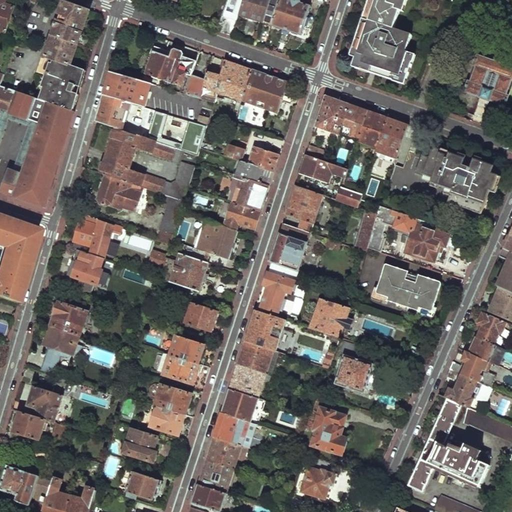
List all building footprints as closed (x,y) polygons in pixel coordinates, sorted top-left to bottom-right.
[(0,0),(0,33),(6,36),(9,27),(12,26),(14,22),(12,20),(15,10),(7,7),(8,3),(0,0)] [(243,0),(228,0),(223,14),(222,14),(216,31),(232,37),(238,16),(243,0)] [(243,0),(238,16),(263,25),(263,24),(270,0),(243,0)] [(290,1),(289,1),(285,0),(270,0),(263,24),(272,27),(271,29),(302,38),(311,8),(301,5),(301,3),(299,0),(298,0),(290,0),(290,1)] [(369,0),(369,1),(356,40),(351,55),(356,57),(352,66),(362,69),(363,66),(395,76),(394,80),(407,85),(414,62),(411,61),(413,54),(404,51),(400,50),(403,41),(407,42),(410,34),(393,28),(399,11),(402,12),(406,0),(369,0)] [(61,17),(51,45),(50,45),(46,56),(55,59),(70,65),(89,12),(65,4),(60,15),(61,17)] [(154,47),(152,53),(153,54),(147,74),(184,86),(181,93),(200,99),(203,91),(206,81),(191,77),(196,63),(154,47)] [(485,100),(491,102),(506,108),(510,98),(507,97),(511,83),(511,68),(480,56),(475,68),(477,68),(471,84),(469,83),(465,92),(481,98),(485,100)] [(47,71),(46,75),(49,76),(41,101),(70,111),(76,94),(73,93),(76,84),(78,85),(84,69),(70,65),(55,59),(50,72),(47,71)] [(223,69),(216,91),(242,99),(252,71),(237,66),(225,62),(223,69)] [(395,76),(363,66),(362,69),(370,72),(374,74),(377,75),(394,80),(395,76)] [(208,73),(206,81),(203,91),(215,95),(216,91),(223,69),(221,68),(219,74),(215,76),(208,73)] [(252,71),(242,99),(242,101),(279,114),(289,83),(252,71)] [(111,72),(109,80),(111,81),(107,96),(133,104),(145,108),(151,84),(111,72)] [(76,84),(73,93),(76,94),(79,95),(82,86),(78,85),(76,84)] [(0,123),(4,113),(27,121),(31,111),(40,115),(20,174),(7,169),(0,188),(0,190),(46,207),(74,112),(70,111),(41,101),(1,87),(0,86),(0,123)] [(76,94),(70,111),(74,112),(79,95),(76,94)] [(104,96),(97,121),(116,127),(122,130),(128,112),(130,113),(133,104),(107,96),(104,96)] [(325,97),(315,128),(339,136),(340,133),(349,105),(337,101),(325,97)] [(485,118),(491,102),(485,100),(481,98),(474,114),(485,118)] [(349,105),(340,133),(358,139),(367,112),(357,108),(349,105)] [(156,111),(148,139),(161,143),(169,115),(156,111)] [(367,112),(358,139),(357,142),(378,149),(388,119),(375,115),(367,112)] [(199,116),(197,122),(208,125),(209,118),(199,116)] [(388,119),(378,149),(376,155),(396,162),(408,126),(396,122),(388,119)] [(116,127),(101,173),(105,174),(135,185),(160,193),(183,201),(194,165),(183,161),(176,182),(170,184),(130,169),(136,148),(179,163),(183,151),(161,143),(148,139),(122,130),(116,127)] [(275,130),(273,137),(286,141),(288,134),(275,130)] [(228,143),(224,156),(237,160),(242,162),(246,149),(228,143)] [(309,146),(306,155),(321,160),(324,152),(309,146)] [(431,150),(428,158),(421,156),(417,172),(433,177),(431,182),(452,189),(459,166),(462,160),(431,150)] [(321,160),(306,155),(300,173),(327,182),(330,174),(345,179),(348,170),(330,164),(321,160)] [(247,163),(242,162),(237,160),(234,168),(237,169),(235,175),(270,187),(275,173),(247,163)] [(459,166),(452,189),(450,196),(459,199),(458,202),(465,204),(482,210),(486,196),(481,195),(483,189),(487,190),(489,183),(486,182),(489,172),(490,168),(478,164),(479,163),(471,160),(468,169),(459,166)] [(489,172),(486,182),(489,183),(494,184),(497,174),(489,172)] [(105,174),(97,198),(99,202),(106,205),(110,202),(135,211),(141,192),(134,189),(135,185),(105,174)] [(237,181),(230,202),(262,212),(270,187),(235,175),(234,175),(232,179),(237,181)] [(296,186),(287,215),(303,221),(300,229),(313,233),(325,195),(296,186)] [(363,194),(342,187),(338,199),(360,206),(363,194)] [(160,193),(156,204),(166,208),(157,240),(170,245),(183,201),(160,193)] [(459,199),(450,196),(448,202),(464,207),(465,204),(458,202),(459,199)] [(230,202),(223,227),(238,231),(240,225),(256,230),(262,212),(230,202)] [(366,208),(354,247),(367,251),(379,212),(366,208)] [(379,212),(367,251),(381,255),(385,240),(382,239),(387,225),(394,228),(393,231),(410,236),(404,255),(436,265),(441,250),(447,251),(451,237),(418,226),(419,222),(381,209),(379,212)] [(80,222),(73,242),(93,249),(95,244),(102,246),(105,236),(112,238),(114,232),(121,235),(124,229),(98,220),(96,225),(84,220),(86,216),(71,210),(69,217),(80,222)] [(38,231),(0,217),(0,247),(3,248),(0,257),(0,297),(17,304),(39,231),(38,231)] [(180,255),(210,265),(214,266),(217,255),(229,258),(238,231),(223,227),(205,221),(196,250),(183,246),(182,247),(179,246),(177,252),(180,253),(180,255)] [(284,223),(271,261),(301,270),(313,233),(300,229),(284,223)] [(77,249),(72,263),(76,265),(72,277),(88,282),(83,295),(98,300),(102,287),(98,286),(105,270),(106,271),(111,271),(115,269),(117,263),(77,249)] [(499,289),(511,294),(511,252),(504,249),(502,252),(500,257),(510,262),(498,288),(499,289)] [(155,252),(151,263),(163,268),(167,256),(155,252)] [(179,255),(171,281),(182,285),(179,294),(197,300),(200,292),(201,292),(210,265),(180,255),(179,255)] [(420,277),(386,266),(377,293),(389,297),(388,301),(410,308),(411,303),(421,306),(428,285),(418,281),(420,277)] [(292,271),(277,267),(274,274),(290,279),(292,271)] [(268,272),(263,288),(266,289),(259,312),(276,318),(278,312),(281,313),(285,301),(282,300),(284,294),(289,296),(290,292),(292,293),(295,286),(292,285),(294,280),(290,279),(274,274),(268,272)] [(431,315),(441,284),(420,277),(418,281),(428,285),(421,306),(411,303),(410,308),(431,315)] [(489,313),(511,323),(511,294),(499,289),(489,313)] [(59,301),(50,326),(75,335),(80,337),(92,303),(77,298),(75,306),(59,301)] [(321,298),(311,329),(341,339),(351,308),(321,298)] [(192,303),(185,324),(214,333),(220,313),(192,303)] [(166,310),(152,305),(150,311),(164,316),(166,310)] [(164,316),(150,311),(150,312),(148,317),(148,319),(162,324),(164,316)] [(255,311),(245,341),(274,351),(275,351),(286,321),(276,318),(259,312),(255,311)] [(483,326),(477,338),(495,346),(500,333),(504,334),(508,324),(483,313),(478,324),(483,326)] [(73,343),(75,335),(50,326),(44,345),(48,347),(57,350),(55,353),(47,350),(43,363),(58,368),(61,357),(70,357),(75,351),(78,345),(73,343)] [(176,335),(171,354),(200,364),(207,345),(176,335)] [(466,352),(492,364),(500,367),(502,363),(494,360),(498,353),(504,356),(507,351),(495,346),(477,338),(476,337),(472,347),(462,342),(461,345),(459,350),(466,352)] [(345,356),(336,385),(365,394),(374,364),(357,359),(361,345),(345,340),(341,355),(345,356)] [(245,341),(237,365),(266,375),(274,351),(245,341)] [(330,351),(324,368),(330,370),(336,354),(330,351)] [(450,370),(477,382),(480,383),(483,376),(481,375),(483,370),(489,373),(492,364),(466,352),(462,362),(466,364),(464,368),(453,363),(452,366),(450,370)] [(137,354),(137,356),(135,361),(146,365),(148,357),(137,354)] [(171,354),(164,376),(194,385),(200,364),(171,354)] [(58,368),(43,363),(40,370),(55,375),(58,368)] [(237,365),(229,389),(258,399),(266,375),(237,365)] [(446,398),(461,405),(466,407),(470,408),(474,399),(471,397),(477,382),(450,370),(448,374),(447,378),(458,383),(455,391),(450,389),(445,398),(446,398)] [(34,387),(28,406),(36,409),(34,417),(48,421),(51,422),(55,423),(64,396),(67,397),(72,391),(74,386),(71,381),(57,376),(52,392),(34,387)] [(163,384),(156,405),(158,406),(187,415),(194,394),(184,391),(171,387),(163,384)] [(229,389),(221,413),(250,423),(258,399),(229,389)] [(322,408),(315,429),(318,430),(313,445),(342,455),(348,438),(341,436),(347,416),(331,411),(334,401),(319,397),(315,406),(322,408)] [(438,417),(454,423),(461,405),(446,398),(438,417)] [(158,406),(151,427),(180,436),(187,415),(158,406)] [(463,421),(511,442),(511,426),(470,408),(466,407),(463,421)] [(19,412),(12,435),(41,443),(47,423),(48,421),(34,417),(19,412)] [(221,413),(214,436),(242,446),(250,423),(221,413)] [(431,434),(446,441),(454,423),(438,417),(431,434)] [(56,424),(52,437),(60,440),(64,426),(56,424)] [(129,429),(122,453),(153,463),(157,451),(153,450),(157,438),(129,429)] [(423,452),(447,461),(452,449),(444,445),(446,441),(431,434),(423,452)] [(214,436),(206,460),(234,470),(242,446),(214,436)] [(442,472),(480,488),(489,466),(477,460),(481,451),(465,444),(461,453),(452,449),(447,461),(442,472)] [(31,451),(28,459),(43,465),(46,456),(31,451)] [(416,468),(430,474),(433,468),(442,472),(447,461),(423,452),(416,468)] [(333,464),(314,457),(311,467),(323,472),(324,470),(330,472),(333,464)] [(206,460),(198,484),(227,493),(234,470),(206,460)] [(6,466),(0,484),(0,490),(15,496),(14,501),(29,507),(33,497),(39,478),(39,477),(6,466)] [(311,467),(302,491),(327,499),(332,484),(335,485),(339,476),(330,472),(324,470),(323,472),(311,467)] [(416,468),(408,486),(423,492),(430,474),(416,468)] [(132,469),(125,492),(155,502),(163,480),(132,469)] [(66,511),(71,496),(59,492),(63,480),(54,476),(52,483),(48,497),(42,495),(41,500),(46,501),(42,511),(66,511)] [(52,483),(39,478),(33,497),(41,500),(42,495),(48,497),(52,483)] [(198,484),(192,502),(220,511),(227,493),(198,484)] [(71,496),(66,511),(90,511),(97,491),(87,488),(84,500),(71,496)] [(434,509),(441,511),(479,511),(440,496),(434,509)]
